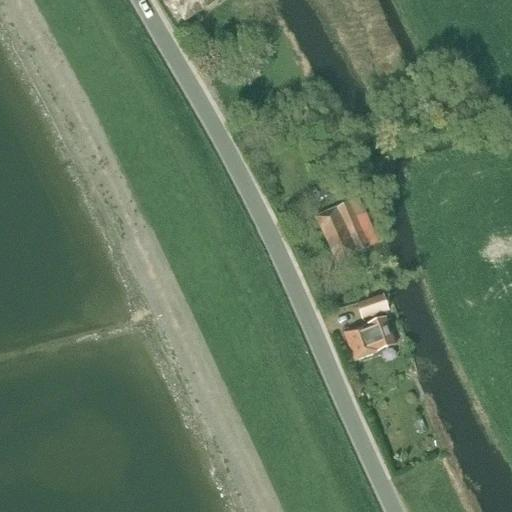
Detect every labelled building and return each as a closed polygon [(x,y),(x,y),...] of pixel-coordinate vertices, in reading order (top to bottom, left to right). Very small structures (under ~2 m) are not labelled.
[(163,0),(167,6),(172,4),(184,21),(216,0),(163,0)] [(359,227),(349,204),(316,219),(326,241),(359,227)] [(326,241),(336,263),(370,250),(359,227),(326,241)] [(361,322),(388,312),(381,296),(355,306),(361,322)] [(354,362),(389,350),(395,348),(385,320),(344,335),(354,362)]
